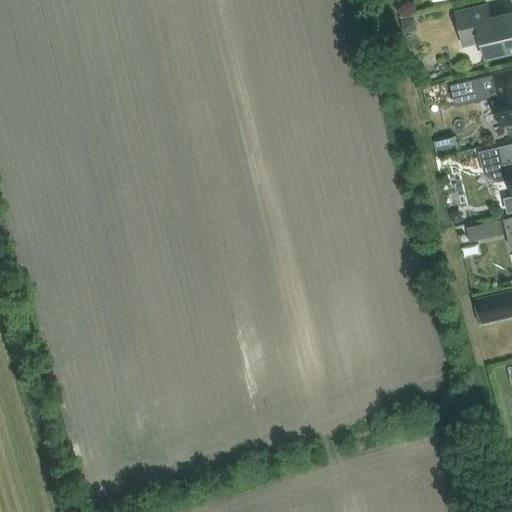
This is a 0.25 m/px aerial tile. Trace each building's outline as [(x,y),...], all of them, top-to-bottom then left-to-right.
[(480,36),(485,59),(511,52),(511,13),(491,18),(487,5),(456,12),(463,40),(480,36)] [(406,33),(414,31),(416,28),(414,17),(403,20),(400,21),(404,34),(406,33)] [(511,69),(493,74),(450,85),(450,86),(454,85),(458,100),(472,97),(473,102),(478,101),(490,98),(494,98),(501,126),(511,123),(511,69)] [(511,143),(497,147),(481,151),(486,172),(498,179),(509,177),(511,189),(511,197),(504,200),(507,210),(511,209),(511,143)] [(463,221),(461,211),(450,213),(452,224),(453,224),(463,221)] [(503,234),(499,220),(467,228),(470,241),(503,234)] [(484,322),(511,314),(511,290),(478,299),(484,322)]
